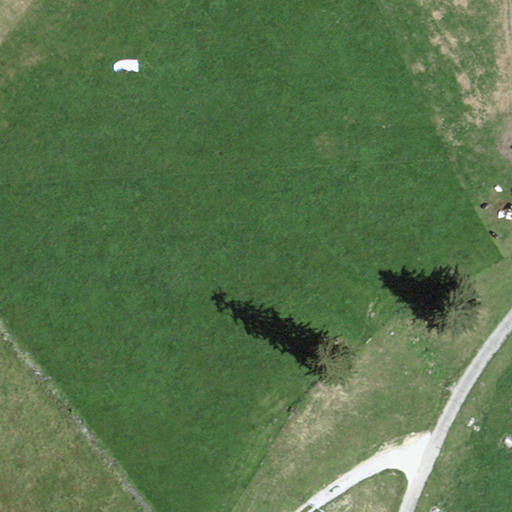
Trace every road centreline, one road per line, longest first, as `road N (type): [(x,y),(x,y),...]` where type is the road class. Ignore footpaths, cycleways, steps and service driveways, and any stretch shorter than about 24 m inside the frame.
road 1 (unclassified): [(511,319),(450,409),(407,511)]
road 2 (track): [(424,467),(389,459),(371,465),(297,511)]
